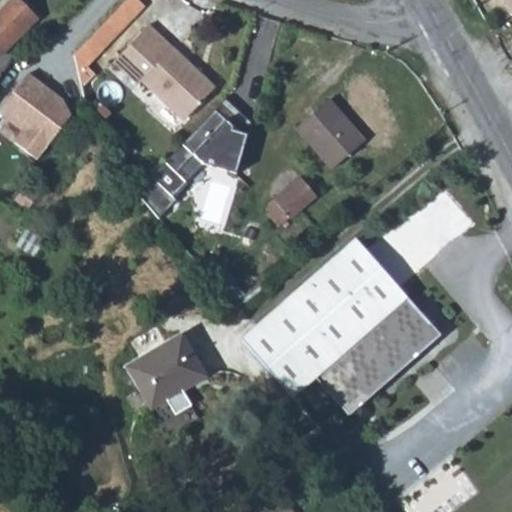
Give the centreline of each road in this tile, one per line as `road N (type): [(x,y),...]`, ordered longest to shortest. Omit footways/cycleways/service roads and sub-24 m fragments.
road 1 (tertiary): [(511,155),(430,7)]
road 2 (residential): [(430,7),(383,22),(285,0)]
